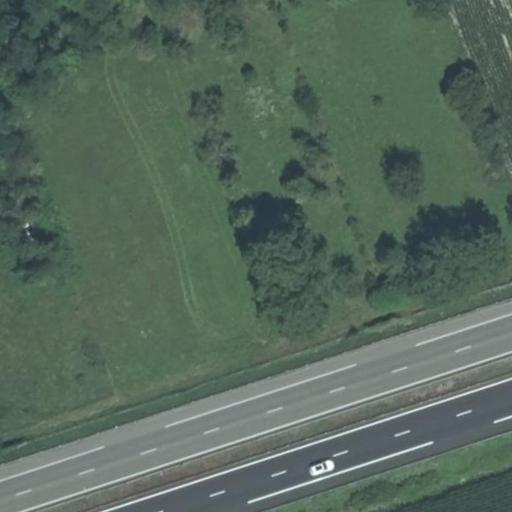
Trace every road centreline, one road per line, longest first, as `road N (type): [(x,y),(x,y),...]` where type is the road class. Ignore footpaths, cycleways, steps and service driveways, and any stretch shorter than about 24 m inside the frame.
road 1 (trunk): [(511,332),(0,501)]
road 2 (trunk): [(162,511),(511,400)]
